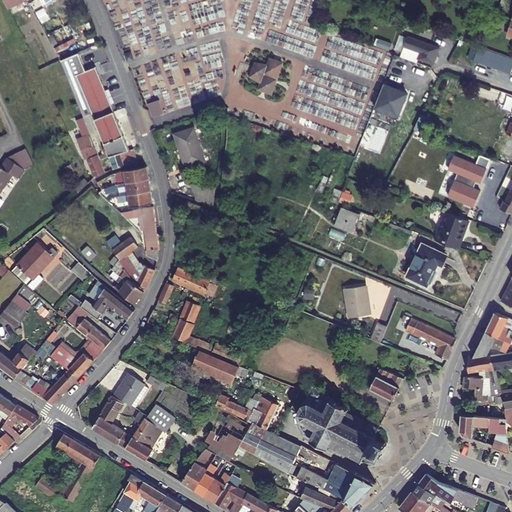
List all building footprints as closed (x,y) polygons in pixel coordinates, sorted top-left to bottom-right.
[(28,2),(27,0),(6,0),(11,10),(28,2)] [(399,33),(396,48),(402,50),(406,35),(399,33)] [(439,47),(408,36),(400,57),(401,57),(416,63),(418,58),(433,64),(439,47)] [(353,58),(365,62),(362,73),(377,78),(386,49),(359,40),(353,58)] [(511,58),(488,50),(484,59),(497,64),(498,60),(511,64),(511,58)] [(79,53),(61,59),(102,162),(117,156),(116,156),(121,154),(130,151),(97,67),(86,71),(79,53)] [(400,57),(395,55),(385,80),(391,83),(401,57),(400,57)] [(262,83),(260,90),(271,94),(282,63),(271,59),(268,65),(262,83)] [(268,65),(256,63),(251,76),(262,83),(268,65)] [(391,83),(385,80),(375,107),(398,116),(407,93),(392,87),(393,83),(391,83)] [(511,94),(504,92),(499,108),(511,111),(510,115),(511,115),(511,94)] [(150,105),(155,118),(165,114),(161,101),(150,105)] [(430,118),(421,114),(414,129),(423,133),(430,118)] [(84,149),(95,178),(105,174),(84,120),(77,123),(83,138),(77,141),(81,150),(84,149)] [(176,136),(187,169),(208,162),(196,129),(176,136)] [(26,150),(17,154),(22,166),(19,167),(24,170),(33,166),(26,150)] [(134,150),(130,151),(121,154),(116,156),(117,156),(121,168),(139,163),(134,150)] [(0,192),(5,186),(11,177),(17,180),(24,170),(19,167),(22,166),(17,154),(7,159),(1,168),(0,167),(0,192)] [(511,215),(511,165),(507,174),(477,161),(462,193),(467,195),(457,216),(465,218),(484,176),(501,184),(499,189),(509,194),(505,201),(504,201),(496,216),(490,228),(504,233),(511,215)] [(113,175),(112,175),(113,180),(108,182),(106,178),(96,183),(92,187),(98,193),(104,189),(106,188),(107,188),(131,183),(151,180),(148,167),(113,175)] [(83,188),(88,183),(84,178),(74,186),(79,192),(83,188)] [(129,195),(153,192),(151,184),(151,180),(131,183),(107,188),(106,188),(107,193),(121,190),(122,195),(129,195)] [(193,185),(198,201),(214,206),(216,193),(216,192),(193,185)] [(5,186),(0,192),(0,211),(14,192),(5,186)] [(343,191),(336,188),(331,200),(338,203),(343,191)] [(132,206),(154,203),(154,200),(153,192),(129,195),(122,195),(119,196),(120,200),(130,199),(132,206)] [(155,207),(120,212),(121,214),(126,220),(144,217),(149,249),(160,248),(159,240),(157,227),(155,207)] [(360,214),(342,207),(335,225),(352,232),(360,214)] [(468,220),(465,218),(457,216),(447,212),(436,240),(458,248),(468,220)] [(496,216),(490,214),(484,226),(490,228),(496,216)] [(130,237),(112,251),(116,256),(124,268),(135,283),(137,286),(138,286),(146,290),(155,273),(155,270),(140,263),(136,271),(126,256),(138,248),(130,237)] [(60,250),(55,246),(51,249),(41,240),(15,270),(31,283),(37,288),(45,278),(44,278),(46,276),(41,272),(60,250)] [(447,254),(423,243),(407,276),(427,285),(429,282),(431,283),(437,271),(435,270),(438,263),(442,265),(447,254)] [(81,252),(90,261),(97,254),(88,245),(81,252)] [(117,285),(115,287),(134,304),(144,292),(138,286),(137,286),(135,283),(124,268),(116,256),(111,262),(114,264),(112,268),(115,270),(112,274),(117,280),(124,286),(122,288),(117,285)] [(92,273),(80,262),(73,269),(84,280),(92,273)] [(219,279),(189,265),(186,271),(178,268),(174,278),(214,296),(219,285),(216,284),(219,279)] [(98,298),(105,282),(97,279),(90,294),(98,298)] [(174,286),(166,283),(161,294),(159,299),(166,303),(174,286)] [(367,286),(345,289),(349,317),(371,314),(367,286)] [(82,306),(92,313),(98,318),(109,305),(128,320),(129,320),(136,310),(126,302),(107,287),(94,303),(88,298),(82,306)] [(216,354),(223,340),(217,337),(215,343),(199,337),(198,339),(192,335),(202,313),(199,312),(203,305),(191,299),(183,318),(180,321),(154,310),(148,322),(174,334),(174,336),(191,343),(195,345),(200,347),(216,354)] [(7,307),(0,316),(0,323),(13,333),(24,319),(7,307)] [(511,315),(501,310),(491,330),(511,339),(511,315)] [(412,318),(405,315),(403,320),(410,323),(407,329),(442,344),(437,354),(448,359),(458,338),(412,317),(412,318)] [(95,340),(95,341),(105,349),(112,340),(86,318),(79,326),(95,340)] [(378,322),(371,338),(381,342),(388,326),(378,322)] [(511,339),(491,330),(478,355),(493,353),(497,344),(503,346),(501,350),(501,352),(511,350),(511,348),(511,339)] [(44,345),(52,335),(48,332),(41,340),(35,335),(15,359),(0,347),(0,365),(17,378),(44,345)] [(245,349),(223,340),(216,354),(219,355),(239,364),(245,349)] [(62,347),(55,354),(68,366),(80,376),(93,362),(105,349),(95,341),(77,360),(62,347)] [(219,355),(216,354),(200,347),(194,363),(233,379),(236,372),(239,364),(219,355)] [(511,351),(498,354),(500,367),(500,368),(511,365),(511,351)] [(501,376),(500,368),(500,367),(498,354),(471,358),(473,371),(488,369),(490,369),(491,377),(492,377),(501,376)] [(249,367),(239,364),(236,372),(245,376),(249,367)] [(74,383),(80,376),(68,366),(63,371),(66,373),(50,390),(39,383),(34,390),(55,403),(74,383)] [(370,389),(394,401),(405,378),(397,375),(378,367),(370,389)] [(167,381),(148,372),(145,380),(162,388),(167,381)] [(129,374),(116,393),(131,403),(144,385),(129,374)] [(492,398),(492,394),(486,395),(487,379),(469,377),(468,388),(479,389),(478,401),(485,402),(492,403),(492,399),(492,398)] [(253,421),(267,428),(279,402),(257,391),(254,398),(258,400),(255,406),(257,406),(255,411),(228,398),(229,396),(203,384),(198,395),(212,402),(216,404),(227,409),(238,414),(251,420),(253,421)] [(303,400),(298,410),(300,416),(299,417),(299,418),(301,418),(304,419),(304,420),(303,420),(303,423),(302,426),(299,427),(300,428),(302,428),(303,430),(302,433),(303,433),(304,431),(312,435),(311,436),(310,436),(309,437),(310,438),(309,440),(310,440),(311,439),(325,445),(323,447),(325,448),(326,446),(327,447),(328,445),(327,445),(328,443),(335,447),(334,448),(337,449),(337,448),(344,451),(343,453),(345,454),(346,452),(352,455),(352,457),(354,459),(355,457),(361,460),(360,462),(362,463),(363,461),(364,462),(365,460),(364,459),(366,454),(367,456),(369,457),(371,456),(373,454),(377,456),(376,458),(377,459),(379,457),(381,458),(382,456),(381,455),(385,447),(386,448),(387,446),(385,445),(386,443),(384,442),(383,444),(376,440),(377,438),(375,437),(379,430),(380,430),(381,429),(380,428),(378,427),(377,429),(371,425),(372,424),(369,423),(368,424),(362,421),(363,419),(361,418),(360,420),(353,416),(354,415),(352,413),(351,415),(344,411),(346,409),(347,409),(347,407),(348,405),(346,405),(345,406),(332,399),(333,398),(331,396),(330,398),(321,393),(323,390),(312,384),(303,400)] [(479,389),(468,388),(466,399),(478,401),(479,389)] [(503,392),(503,390),(496,391),(496,393),(492,394),(492,398),(495,398),(503,397),(503,393),(503,392)] [(505,407),(511,406),(511,390),(503,392),(503,393),(503,397),(504,405),(505,407)] [(18,405),(0,392),(0,410),(2,408),(11,415),(18,405)] [(102,417),(95,428),(119,443),(127,431),(113,423),(125,403),(113,396),(100,416),(102,417)] [(298,410),(303,400),(296,396),(291,406),(298,410)] [(211,442),(209,445),(221,452),(232,457),(233,458),(243,441),(253,421),(251,420),(238,414),(227,409),(216,404),(212,402),(197,418),(199,422),(193,432),(211,442)] [(40,418),(19,404),(18,405),(11,415),(7,420),(2,427),(6,431),(16,440),(21,435),(12,427),(19,419),(31,426),(40,418)] [(0,414),(7,420),(11,415),(2,408),(0,410),(0,414)] [(507,421),(483,418),(464,415),(461,431),(464,437),(511,453),(507,421)] [(141,423),(151,429),(156,422),(146,416),(141,423)] [(294,458),(302,444),(297,442),(278,433),(271,430),(267,428),(253,421),(243,441),(269,455),(288,466),(293,470),(298,460),(294,458)] [(143,442),(151,429),(141,423),(127,448),(148,461),(154,449),(143,442)] [(384,442),(386,443),(390,435),(380,430),(379,430),(375,437),(377,438),(376,440),(383,444),(384,442)] [(0,454),(12,443),(16,440),(6,431),(0,438),(0,454)] [(103,455),(66,434),(60,446),(86,461),(65,497),(75,504),(103,455)] [(195,490),(209,470),(204,467),(208,461),(213,464),(221,452),(209,445),(202,452),(196,462),(194,464),(189,471),(188,473),(187,474),(182,482),(192,488),(195,490)] [(298,467),(296,471),(305,476),(327,488),(332,491),(346,498),(354,507),(359,502),(377,484),(363,476),(348,469),(338,463),(330,477),(304,462),(300,469),(298,467)] [(213,464),(209,470),(195,490),(206,496),(218,479),(214,476),(219,468),(213,464)] [(218,479),(206,496),(209,498),(216,503),(233,480),(234,477),(227,472),(221,481),(218,479)] [(133,473),(122,490),(129,494),(124,502),(122,501),(115,511),(125,511),(137,493),(145,481),(133,473)] [(467,492),(440,481),(427,474),(419,484),(444,504),(446,501),(453,504),(456,498),(464,501),(466,502),(465,504),(475,508),(479,496),(467,492)] [(36,486),(57,501),(65,491),(44,477),(36,486)] [(233,480),(216,503),(226,509),(232,499),(236,501),(230,511),(239,511),(246,502),(252,492),(246,488),(241,485),(233,480)] [(158,511),(159,511),(169,496),(149,484),(145,481),(137,493),(142,497),(145,492),(153,496),(146,506),(148,508),(146,511),(158,511)] [(327,507),(328,508),(331,511),(349,511),(354,507),(346,498),(332,491),(329,496),(306,483),(303,489),(295,485),(293,486),(289,484),(287,487),(304,495),(307,497),(314,501),(327,507)] [(419,484),(413,492),(435,510),(437,511),(444,511),(440,509),(444,504),(419,484)] [(249,511),(248,511),(277,511),(280,509),(278,508),(256,494),(252,492),(246,502),(258,510),(261,511),(249,511)] [(433,511),(435,510),(413,492),(407,499),(401,507),(407,511),(433,511)] [(172,497),(169,496),(159,511),(158,511),(180,511),(185,505),(172,497)] [(0,497),(0,511),(17,511),(9,503),(0,497)] [(309,506),(314,501),(307,497),(303,502),(309,506)] [(505,511),(506,511),(507,507),(498,503),(495,511),(505,511)]
